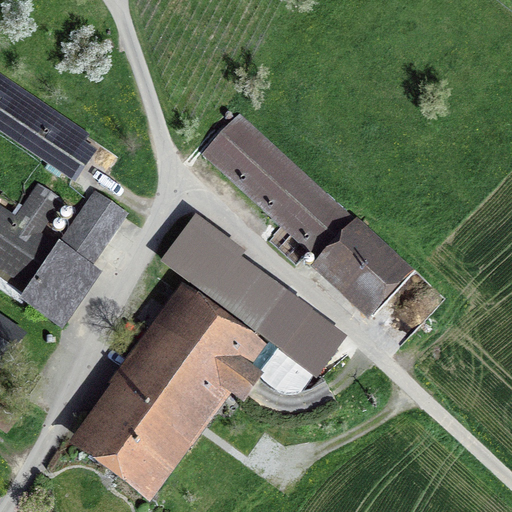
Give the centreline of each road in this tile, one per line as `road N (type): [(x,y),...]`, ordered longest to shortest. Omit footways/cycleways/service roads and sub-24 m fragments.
road 1 (unclassified): [(115,0),(174,178),(5,511)]
road 2 (track): [(511,489),(345,326),(174,178)]
